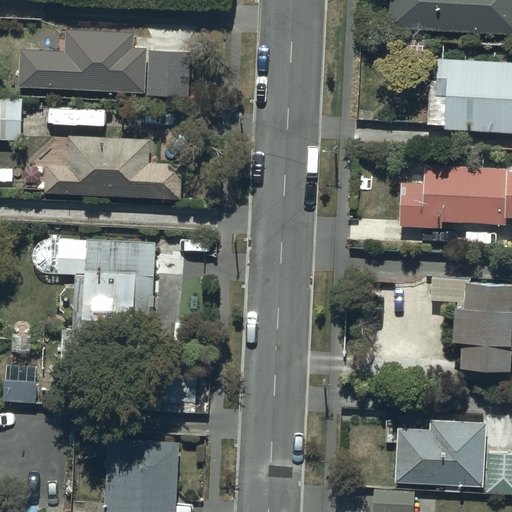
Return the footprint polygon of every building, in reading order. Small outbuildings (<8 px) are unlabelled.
[(511,0),(391,0),(390,28),(511,32),(511,0)] [(69,50),(22,48),(20,83),(148,90),(150,47),(135,47),(136,31),(70,28),(69,50)] [(191,53),(153,51),(150,96),(189,98),(191,53)] [(511,55),(437,52),(435,93),(439,93),(438,122),(445,122),(445,128),(511,130),(511,55)] [(22,99),(0,98),(0,136),(22,137),(22,99)] [(153,138),(70,135),(70,149),(45,149),(27,164),(26,191),(184,197),(185,164),(152,163),(153,138)] [(426,184),(402,184),(401,224),(445,225),(445,220),(511,221),(511,216),(511,167),(426,165),(426,184)] [(158,329),(159,240),(61,239),(61,273),(75,273),(75,328),(158,329)] [(511,279),(468,277),(467,304),(458,304),(456,336),(462,337),(461,365),(511,367),(511,279)] [(93,336),(63,336),(63,381),(93,381),(93,336)] [(152,363),(149,408),(197,411),(200,366),(152,363)] [(39,379),(7,376),(5,400),(37,403),(39,379)] [(431,428),(398,427),(396,480),(484,484),(487,419),(432,417),(431,428)] [(178,511),(181,440),(110,437),(107,511),(178,511)] [(511,453),(491,451),(487,492),(511,493),(511,453)] [(414,511),(415,487),(375,487),(375,511),(414,511)]
